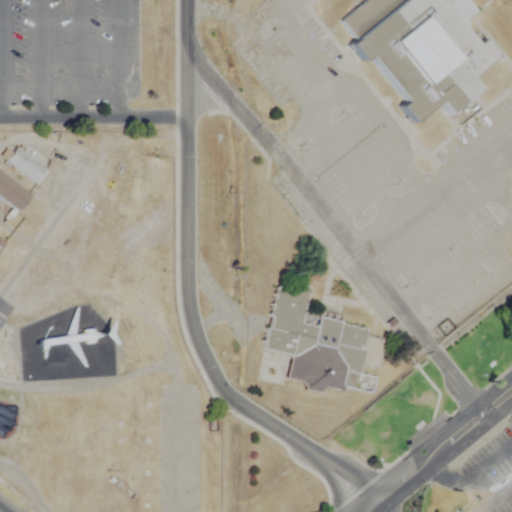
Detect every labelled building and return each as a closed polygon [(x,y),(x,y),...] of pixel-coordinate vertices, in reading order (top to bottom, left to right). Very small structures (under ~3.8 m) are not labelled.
[(361,0),(438,0),(437,1),(472,43),(479,38),(496,57),(469,79),(480,92),(447,118),(435,103),(411,122),(399,108),(405,102),(366,55),(359,61),(346,45),(352,40),(336,21),(361,0)] [(45,172),(36,185),(6,161),(16,148),(45,172)] [(0,175),(0,200),(8,207),(1,219),(1,224),(5,223),(26,196),(0,175)] [(260,350),(276,280),(307,287),(298,325),(311,327),(314,315),(367,327),(365,337),(384,341),(378,368),(360,364),(357,375),(373,378),(368,396),(318,385),(316,391),(305,388),(306,383),(286,378),(291,357),(260,350)] [(9,424),(6,428),(3,429),(6,431),(2,431),(2,433),(0,436),(0,405),(1,406),(11,406),(13,408),(12,412),(11,413),(13,416),(10,415),(11,418),(10,422),(13,425),(9,424)]
